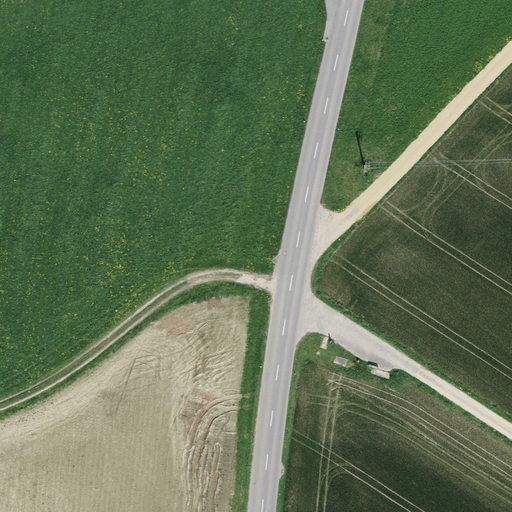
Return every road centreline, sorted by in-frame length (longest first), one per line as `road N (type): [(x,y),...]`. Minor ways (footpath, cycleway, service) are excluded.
road 1 (tertiary): [(261,511),(288,289),(350,0)]
road 2 (track): [(0,405),(66,373),(195,279),(240,274),(288,289)]
road 3 (track): [(296,243),(334,229),(371,197),(511,55)]
